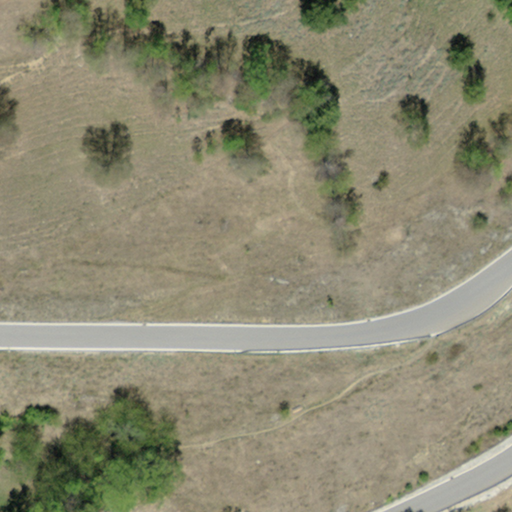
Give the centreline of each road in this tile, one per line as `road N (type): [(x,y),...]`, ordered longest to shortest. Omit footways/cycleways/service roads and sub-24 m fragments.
road 1 (tertiary): [(511,265),(436,316),(352,335),(0,337)]
road 2 (tertiary): [(403,511),(511,457)]
